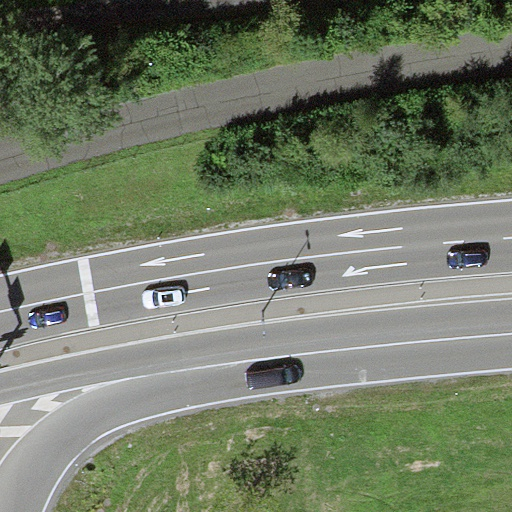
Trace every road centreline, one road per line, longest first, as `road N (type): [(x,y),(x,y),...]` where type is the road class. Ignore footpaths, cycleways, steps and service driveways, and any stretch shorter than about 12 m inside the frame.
road 1 (secondary): [(511,237),(254,264),(14,308)]
road 2 (secondary): [(179,370),(511,333)]
road 3 (motorway): [(14,511),(37,462),(72,426),(179,370)]
road 4 (secondary): [(0,389),(179,370)]
road 5 (track): [(0,20),(134,0)]
